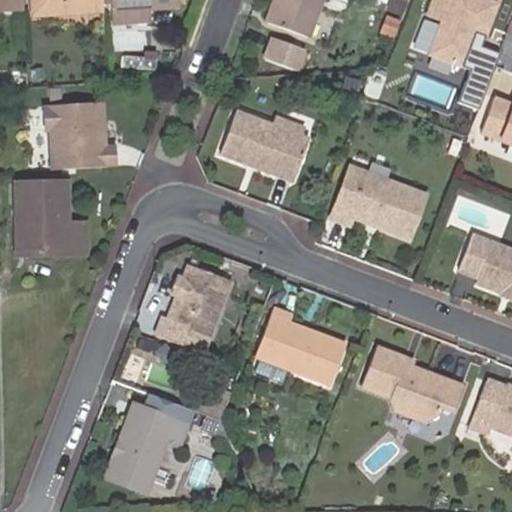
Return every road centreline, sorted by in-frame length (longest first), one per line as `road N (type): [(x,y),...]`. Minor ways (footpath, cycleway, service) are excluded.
road 1 (residential): [(156,214),(37,511)]
road 2 (residential): [(511,339),(292,255)]
road 3 (residential): [(292,255),(278,231),(190,194),(171,195),(156,214)]
road 4 (residential): [(156,214),(292,255)]
